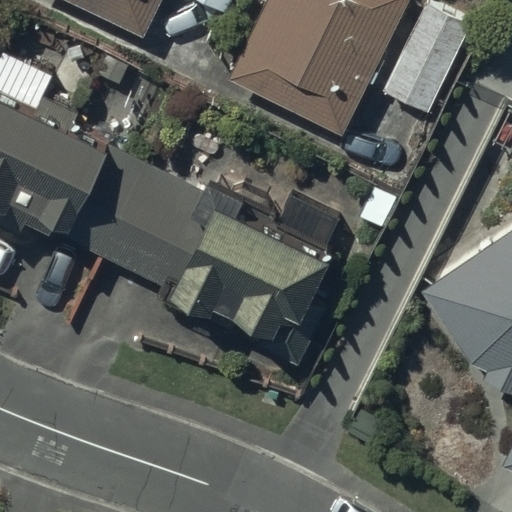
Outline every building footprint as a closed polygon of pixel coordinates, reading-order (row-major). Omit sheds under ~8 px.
[(72,0),(144,35),(161,0),(72,0)] [(228,0),(202,0),(223,10),(228,0)] [(342,134),(405,0),(267,0),(229,80),(342,134)] [(469,19),(426,0),(386,93),(429,111),(469,19)] [(267,347),(295,362),(324,307),(311,300),(330,264),(237,215),(243,204),(208,185),(203,193),(108,142),(104,151),(69,132),(79,114),(45,95),(55,76),(4,48),(0,55),(0,226),(21,238),(28,225),(96,261),(100,253),(160,285),(155,294),(169,302),(171,297),(210,317),(215,307),(272,337),(267,347)] [(340,211),(292,191),(278,226),(325,246),(340,211)] [(511,438),(499,465),(511,471),(511,229),(423,290),(473,363),(488,371),(484,379),(511,392),(511,438)]
